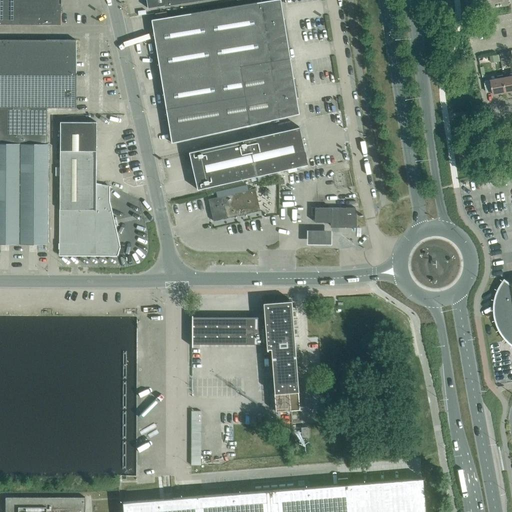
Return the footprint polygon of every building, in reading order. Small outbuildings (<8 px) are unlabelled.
[(0,0),(0,24),(61,25),(60,0),(0,0)] [(280,0),(272,0),(151,20),(171,143),(299,114),(280,0)] [(47,144),(47,129),(47,108),(75,108),(76,40),(0,39),(0,243),(47,244),(48,144),(47,144)] [(511,90),(511,72),(510,73),(510,76),(503,77),(503,74),(502,75),(506,92),(511,90)] [(506,92),(502,75),(497,75),(498,78),(490,79),(493,94),(506,92)] [(109,186),(96,186),(96,122),(60,122),(59,209),(59,255),(117,255),(119,247),(109,201),(109,186)] [(307,164),(299,127),(188,152),(197,189),(307,164)] [(239,214),(259,209),(255,188),(208,199),(213,220),(239,214)] [(355,207),(311,207),(311,215),(314,215),(314,221),(331,221),(331,225),(355,225),(355,207)] [(331,230),(307,230),(307,239),(307,244),(331,244),(331,240),(331,230)] [(511,285),(505,280),(503,281),(501,286),(498,290),(497,295),(495,300),(495,305),(494,310),(495,315),(496,320),(498,325),(500,329),(502,334),(505,338),(509,342),(511,344),(511,285)] [(192,318),(192,344),(266,344),(266,348),(270,348),(275,411),(291,409),(299,409),(291,300),(263,302),(264,318),(192,318)] [(191,410),(191,465),(201,465),(200,410),(192,410),(191,410)] [(424,511),(422,478),(122,502),(122,511),(424,511)] [(84,511),(85,509),(85,497),(5,497),(4,511),(84,511)]
